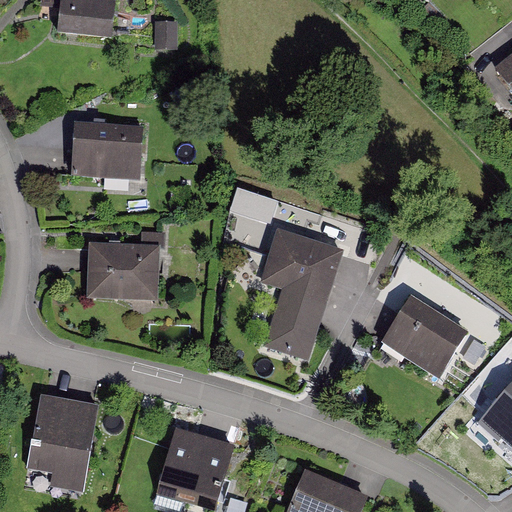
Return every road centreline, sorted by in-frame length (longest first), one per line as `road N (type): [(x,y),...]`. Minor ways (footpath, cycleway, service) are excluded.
road 1 (residential): [(6,344),(307,427),(427,480),(470,511)]
road 2 (residential): [(0,160),(19,250),(6,344)]
